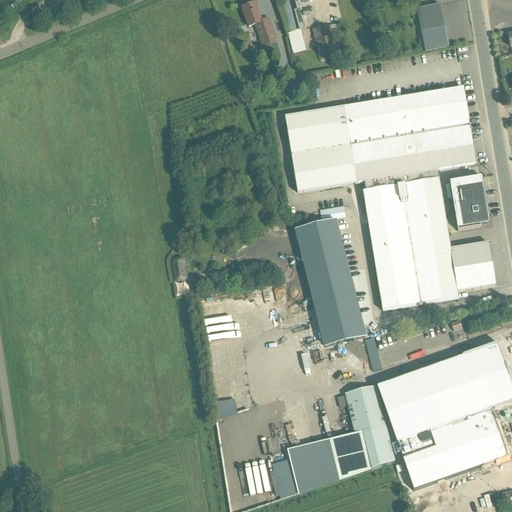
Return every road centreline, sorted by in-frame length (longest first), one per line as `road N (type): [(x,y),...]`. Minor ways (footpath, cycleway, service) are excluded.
road 1 (unclassified): [(511,223),(474,0)]
road 2 (unclassified): [(22,511),(0,363)]
road 3 (unclassified): [(0,53),(132,0)]
